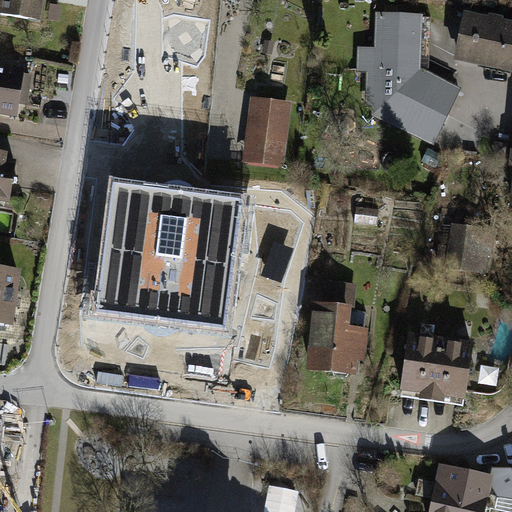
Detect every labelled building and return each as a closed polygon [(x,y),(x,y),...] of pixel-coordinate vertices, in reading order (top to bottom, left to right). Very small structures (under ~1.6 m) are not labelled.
[(43,0),(0,0),(0,13),(41,20),(43,0)] [(496,0),(484,0),(483,6),(495,8),(496,0)] [(62,6),(50,4),(48,20),(59,22),(62,6)] [(488,17),(465,12),(455,61),(511,72),(511,21),(504,20),(504,17),(489,14),(488,17)] [(425,18),(425,14),(376,13),(375,49),(358,49),(358,71),(368,71),(424,72),(425,18)] [(433,18),(425,18),(424,72),(430,75),(433,18)] [(24,69),(0,65),(0,114),(16,117),(18,104),(28,106),(33,75),(24,74),(24,69)] [(424,72),(368,71),(367,107),(373,107),(373,117),(433,145),(462,90),(430,75),(424,72)] [(290,106),(253,102),(246,161),(283,166),(290,106)] [(0,202),(9,204),(17,161),(6,159),(7,153),(0,151),(0,202)] [(242,205),(116,188),(99,314),(225,331),(242,205)] [(378,211),(357,209),(355,223),(377,225),(378,211)] [(494,231),(452,224),(445,266),(487,273),(494,231)] [(20,269),(0,266),(0,324),(12,327),(20,269)] [(322,304),(314,303),(306,371),(356,376),(357,361),(366,362),(370,329),(353,327),(358,284),(324,280),(322,304)] [(475,343),(410,334),(402,391),(422,394),(421,401),(445,405),(446,399),(467,402),(475,343)] [(484,474),(441,465),(430,511),(486,511),(492,489),(498,497),(511,499),(511,469),(485,468),(484,474)] [(436,484),(419,480),(415,497),(432,501),(436,484)]
